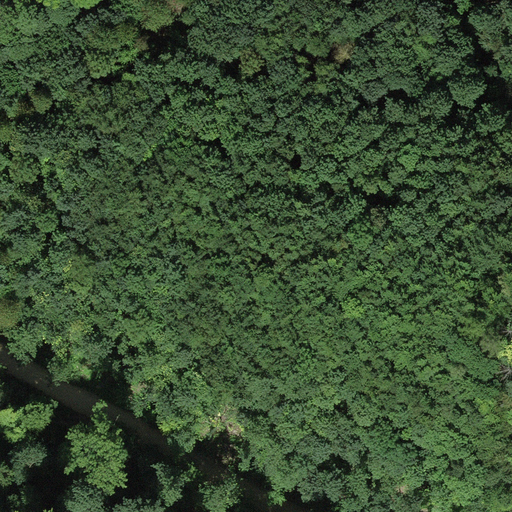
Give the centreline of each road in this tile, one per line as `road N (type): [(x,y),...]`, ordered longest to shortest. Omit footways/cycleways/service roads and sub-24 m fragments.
road 1 (track): [(282,511),(142,442),(0,352)]
road 2 (track): [(104,0),(0,78)]
